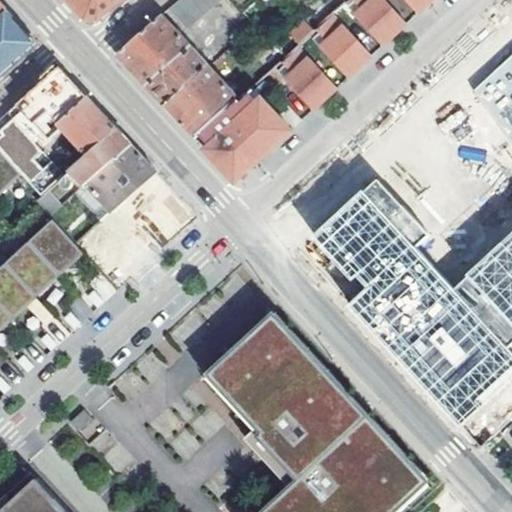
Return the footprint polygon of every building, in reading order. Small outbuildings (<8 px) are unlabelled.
[(67,0),(86,19),(92,19),(98,19),(119,0),(67,0)] [(179,0),(168,10),(186,30),(219,0),(179,0)] [(406,23),(385,0),(354,0),(365,12),(359,17),(372,32),(378,27),(389,39),(406,23)] [(418,0),(407,0),(418,12),(421,9),(424,7),(418,0)] [(32,44),(0,73),(0,81),(40,45),(8,10),(4,14),(32,44)] [(333,12),(315,27),(330,43),(324,49),(337,64),(343,59),(353,70),(371,55),(333,12)] [(0,17),(0,73),(32,44),(4,14),(0,17)] [(135,71),(149,86),(191,49),(162,16),(119,54),(135,71)] [(276,48),(285,59),(299,46),(314,33),(312,30),(305,23),(276,48)] [(389,39),(378,27),(372,32),(383,44),(386,41),(389,39)] [(336,86),(299,46),(285,59),(282,62),(294,76),(288,81),(302,96),(308,90),(318,102),(336,86)] [(153,91),(165,105),(207,67),(191,49),(149,86),(153,91)] [(343,59),(337,64),(347,76),(350,73),(353,70),(343,59)] [(180,121),(194,137),(198,134),(235,99),(207,67),(165,105),(180,121)] [(258,96),(252,89),(240,100),(238,97),(235,99),(198,134),(207,143),(258,96)] [(302,96),(312,108),(315,105),(318,102),(308,90),(302,96)] [(207,143),(204,147),(220,165),(233,179),(288,129),(258,96),(207,143)] [(80,106),(60,124),(65,129),(86,151),(90,155),(118,129),(103,112),(89,98),(80,106)] [(52,131),(57,137),(65,129),(60,124),(52,131)] [(87,185),(132,145),(129,141),(118,129),(90,155),(72,172),(79,181),(47,209),(52,215),(87,185)] [(52,131),(42,141),(47,146),(57,137),(52,131)] [(87,185),(114,213),(135,194),(149,181),(158,173),(154,168),(132,145),(87,185)] [(0,195),(24,174),(0,146),(0,195)] [(56,171),(64,179),(72,172),(90,155),(86,151),(78,158),(74,154),(56,171)] [(374,179),(312,234),(351,277),(355,273),(368,287),(346,307),(459,432),(485,409),(478,402),(511,371),(511,354),(502,343),(412,244),(424,234),(374,179)] [(58,221),(33,244),(64,276),(88,254),(58,221)] [(511,235),(453,289),(502,343),(511,334),(511,235)] [(33,244),(10,265),(40,298),(64,276),(33,244)] [(10,265),(0,274),(0,300),(16,319),(40,298),(10,265)] [(0,300),(0,333),(16,319),(0,300)] [(357,403),(274,313),(207,375),(259,432),(256,435),(301,485),(287,497),(300,511),(307,511),(342,480),(363,503),(352,511),(395,511),(428,482),(357,403)] [(70,423),(87,438),(98,425),(81,410),(70,423)] [(259,432),(256,429),(245,438),(290,488),(264,511),(352,511),(363,503),(342,480),(307,511),(300,511),(287,497),(301,485),(256,435),(259,432)] [(0,501),(0,511),(66,511),(31,473),(0,501)]
